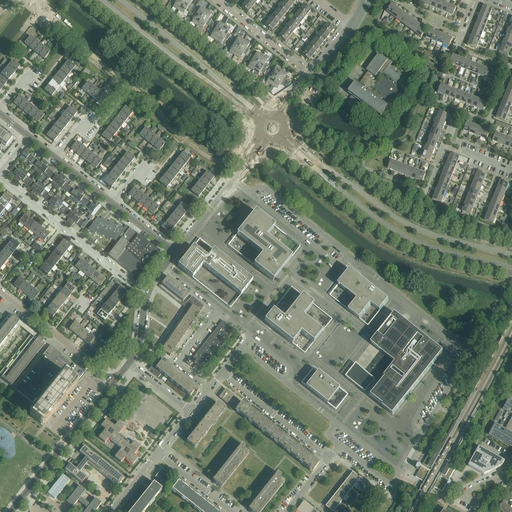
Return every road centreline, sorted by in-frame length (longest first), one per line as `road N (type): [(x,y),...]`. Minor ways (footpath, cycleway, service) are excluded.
road 1 (residential): [(399,472),(467,352),(351,257)]
road 2 (secondary): [(279,138),(404,235),(511,267)]
road 3 (secondary): [(511,254),(406,222),(283,134)]
road 4 (secondary): [(101,0),(260,123)]
road 5 (residential): [(147,293),(0,177)]
road 6 (secondary): [(264,118),(120,0)]
road 7 (residential): [(11,511),(113,383)]
road 8 (residential): [(113,383),(0,292)]
road 9 (residential): [(328,458),(221,373)]
road 10 (residential): [(351,257),(334,262),(250,194)]
road 11 (residential): [(351,257),(267,190),(250,194)]
